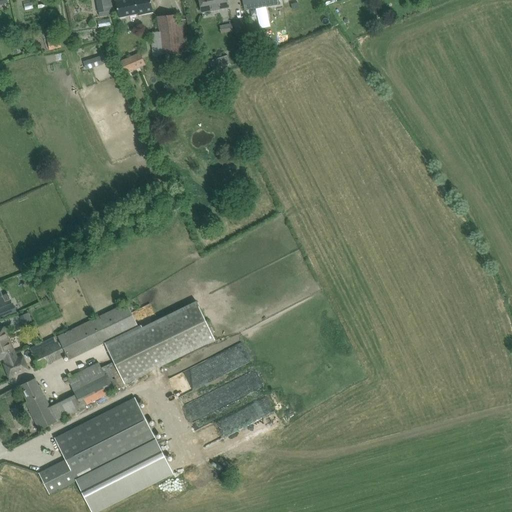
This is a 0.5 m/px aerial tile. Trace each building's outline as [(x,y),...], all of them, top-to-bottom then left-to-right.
[(110,10),(114,9),(111,0),(97,0),(99,10),(96,10),(97,16),(111,13),(110,10)] [(117,0),(115,1),(119,17),(138,14),(138,15),(153,12),(150,0),(117,0)] [(226,0),(199,0),(202,12),(228,7),(226,0)] [(278,0),(242,0),(245,10),(252,9),(264,7),(272,5),(279,4),(278,0)] [(158,16),(159,26),(159,32),(150,33),(153,55),(181,53),(189,52),(187,36),(186,27),(178,28),(176,15),(158,16)] [(254,16),(247,17),(251,37),(257,35),(254,16)] [(233,31),(232,23),(220,25),(221,33),(233,31)] [(50,50),(61,47),(58,35),(46,38),(50,50)] [(253,47),(235,53),(238,62),(256,56),(253,47)] [(125,73),(146,64),(140,52),(120,61),(125,73)] [(48,271),(41,275),(44,282),(45,283),(52,279),(52,278),(48,271)] [(0,302),(10,299),(8,293),(2,295),(0,289),(0,302)] [(138,326),(131,312),(127,302),(58,336),(70,360),(105,342),(125,384),(215,339),(196,301),(158,319),(143,327),(141,324),(138,326)] [(17,303),(10,307),(7,308),(6,306),(0,307),(0,318),(16,312),(15,311),(20,309),(17,303)] [(3,328),(0,329),(0,359),(4,358),(6,363),(4,364),(10,377),(28,369),(23,356),(16,359),(13,354),(14,353),(3,328)] [(43,342),(30,348),(33,353),(40,368),(65,355),(58,341),(46,347),(43,342)] [(210,359),(196,366),(198,372),(213,365),(210,359)] [(40,385),(39,386),(35,378),(20,385),(28,402),(26,402),(40,430),(57,422),(57,421),(77,412),(76,409),(124,386),(113,362),(101,367),(99,363),(68,379),(76,394),(50,407),(40,385)] [(50,494),(76,481),(91,511),(97,511),(174,474),(136,397),(55,438),(66,459),(39,473),(50,494)] [(280,442),(291,433),(287,427),(275,436),(280,442)] [(260,439),(262,449),(276,445),(274,436),(260,439)]
